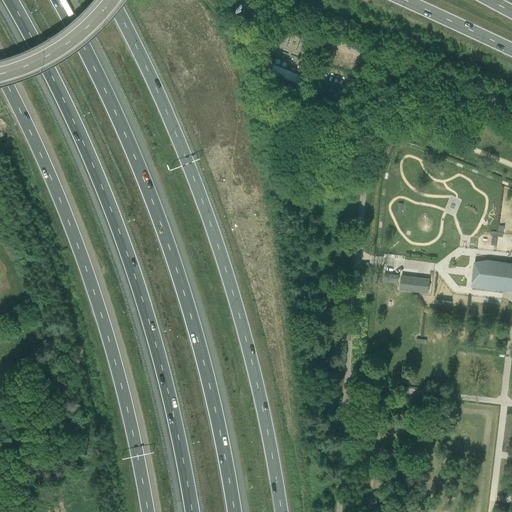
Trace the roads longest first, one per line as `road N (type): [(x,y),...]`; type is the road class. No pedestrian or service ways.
road 1 (motorway): [(8,0),(108,203),(151,330),(191,511)]
road 2 (motorway): [(233,511),(169,252),(57,0)]
road 3 (trunk): [(280,511),(235,305),(191,172),(111,0)]
road 4 (trunk): [(0,73),(88,280),(147,511)]
road 5 (track): [(344,385),(372,130),(396,123),(511,165)]
road 6 (track): [(492,498),(504,402),(344,385)]
road 7 (trunk): [(0,73),(61,45),(109,0)]
road 8 (trunk): [(396,0),(511,52)]
road 9 (track): [(337,511),(344,385)]
